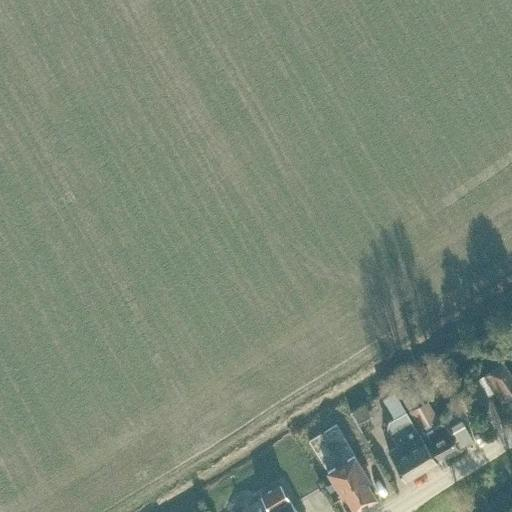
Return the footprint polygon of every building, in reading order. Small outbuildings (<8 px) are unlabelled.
[(511,377),(502,363),(483,374),(494,392),(500,401),(505,398),(510,405),(506,407),(511,417),(511,377)] [(477,377),(457,389),(468,408),(488,396),(494,392),(483,374),(477,378),(477,377)] [(436,419),(426,402),(415,381),(398,390),(409,411),(420,428),(423,432),(422,433),(438,460),(472,440),(464,426),(450,434),(448,432),(442,421),(434,426),(432,421),(436,419)] [(418,432),(405,410),(393,391),(382,397),(394,417),(387,421),(386,427),(397,445),(387,451),(405,480),(436,461),(418,432)] [(460,397),(451,402),(458,412),(466,407),(460,397)] [(354,456),(327,473),(330,478),(342,498),(345,496),(348,500),(350,504),(354,510),(374,498),(366,483),(369,481),(359,465),(354,456)] [(296,511),(280,485),(260,497),(269,511),(296,511)]
